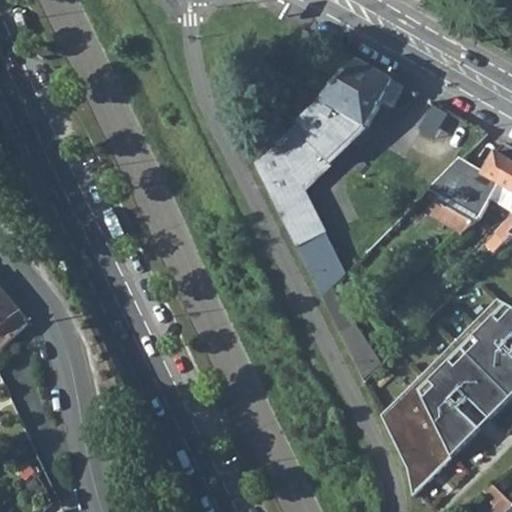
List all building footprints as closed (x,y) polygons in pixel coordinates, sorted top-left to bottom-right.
[(299,122),(257,163),(299,247),(329,231),(303,181),(308,177),(311,180),(351,141),(357,144),(370,131),(368,128),(382,103),(391,109),(405,86),(355,58),(343,80),(321,101),(311,111),(299,122)] [(424,213),(461,234),(480,218),(490,199),(498,185),(511,160),(511,159),(495,150),(484,171),(460,157),(428,190),(439,198),(424,213)] [(511,160),(498,185),(490,199),(511,211),(511,216),(485,244),(493,253),(511,234),(511,233),(511,160)] [(0,340),(9,333),(12,337),(30,321),(0,286),(0,340)] [(511,304),(499,296),(382,413),(410,468),(415,495),(481,428),(460,407),(470,397),(491,418),(511,396),(511,304)] [(366,374),(383,365),(361,324),(345,332),(366,374)]
